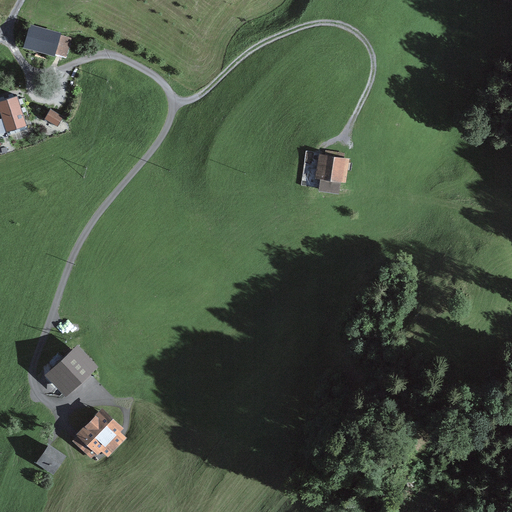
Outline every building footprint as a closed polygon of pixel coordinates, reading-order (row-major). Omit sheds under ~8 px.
[(75,34),(26,21),(21,42),(69,55),(75,34)] [(29,82),(1,89),(10,120),(37,113),(29,82)] [(69,110),(49,97),(42,116),(60,127),(69,110)] [(351,157),(316,149),(310,177),(345,185),(345,183),(351,157)] [(99,366),(78,342),(53,367),(76,389),(97,368),(99,366)] [(124,429),(102,408),(76,435),(77,436),(73,441),(91,459),(96,454),(98,456),(101,452),(106,456),(107,457),(126,438),(120,432),(124,429)] [(50,445),(49,444),(48,446),(36,463),(54,475),(66,456),(50,445)]
